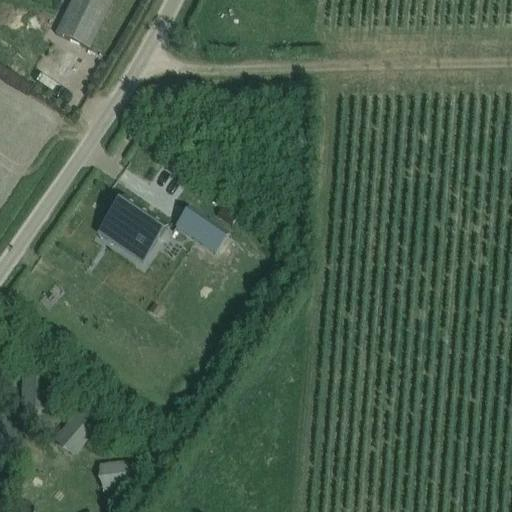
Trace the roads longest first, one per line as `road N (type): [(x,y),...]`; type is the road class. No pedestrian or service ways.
road 1 (track): [(133,71),(511,69)]
road 2 (unclassified): [(0,266),(172,0)]
